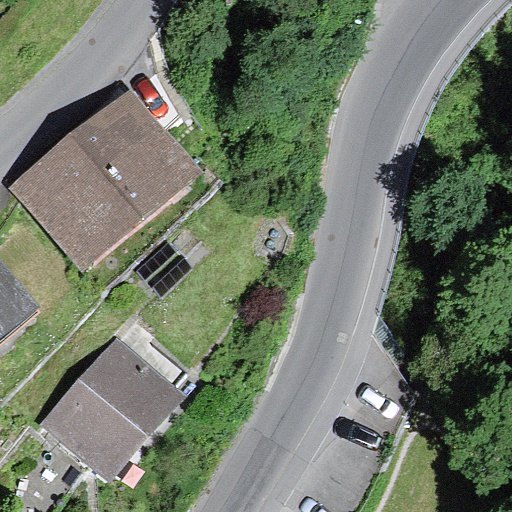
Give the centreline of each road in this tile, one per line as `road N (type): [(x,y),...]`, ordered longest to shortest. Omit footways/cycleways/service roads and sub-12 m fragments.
road 1 (tertiary): [(223,511),(306,351),(357,123),(408,0)]
road 2 (residential): [(0,149),(79,76),(140,0)]
